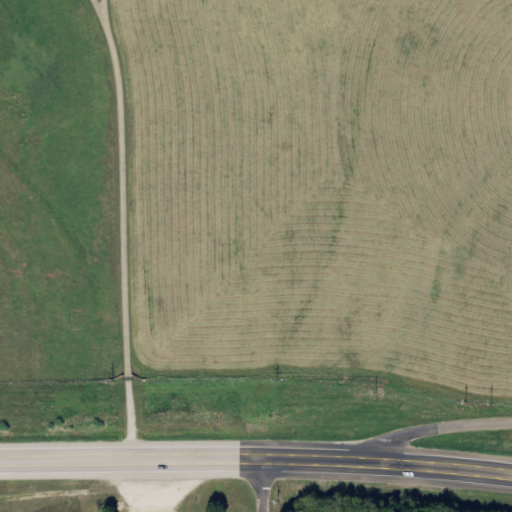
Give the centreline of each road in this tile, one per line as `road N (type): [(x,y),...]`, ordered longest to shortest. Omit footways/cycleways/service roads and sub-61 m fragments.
road 1 (primary): [(0,460),(511,469)]
road 2 (residential): [(483,423),(412,432),(328,461)]
